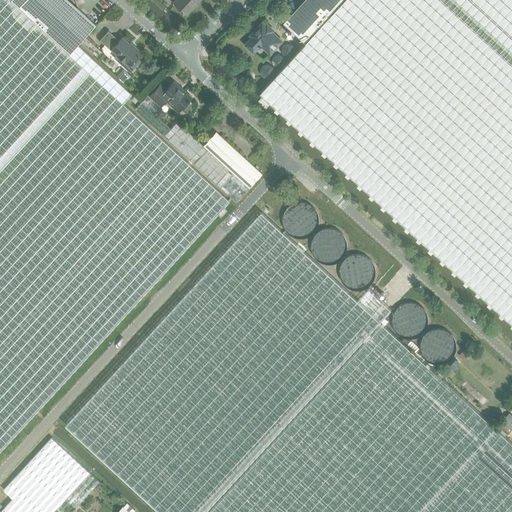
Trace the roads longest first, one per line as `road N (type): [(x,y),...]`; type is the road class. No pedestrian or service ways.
road 1 (unclassified): [(0,476),(290,153)]
road 2 (unclassified): [(511,355),(290,153)]
road 3 (unclassified): [(290,153),(181,54)]
